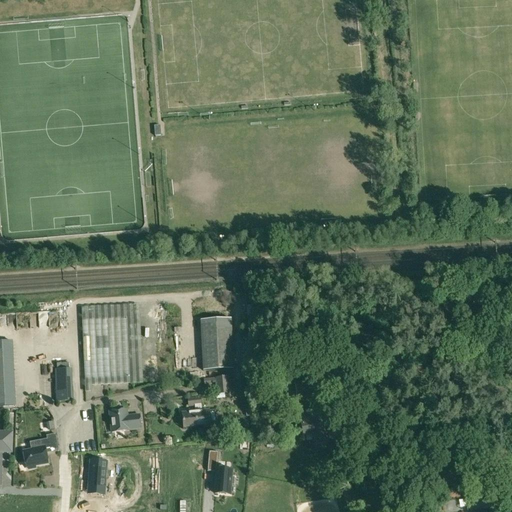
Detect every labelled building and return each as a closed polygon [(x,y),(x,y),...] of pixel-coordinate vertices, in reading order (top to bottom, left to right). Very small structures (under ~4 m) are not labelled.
[(171,380),(169,335),(82,339),(84,384),(171,380)] [(345,375),(341,358),(350,357),(347,339),(328,343),(335,377),(345,375)] [(207,360),(207,352),(185,353),(186,361),(207,360)] [(55,402),(72,401),(71,369),(69,369),(69,363),(57,364),(57,370),(54,370),(55,402)] [(293,377),(297,397),(318,393),(314,373),(293,377)] [(216,378),(217,390),(217,394),(230,393),(228,377),(216,378)] [(359,383),(361,396),(391,392),(389,380),(359,383)] [(197,426),(210,425),(218,424),(217,410),(201,412),(201,406),(200,397),(194,398),(195,407),(195,412),(197,426)] [(302,418),(303,424),(302,424),(304,434),(314,432),(315,439),(326,437),(325,433),(335,431),(333,415),(332,415),(331,413),(327,413),(326,408),(320,409),(310,410),(310,411),(305,412),(306,417),(302,418)] [(129,430),(140,429),(139,415),(127,416),(127,410),(109,412),(112,433),(129,431),(129,430)] [(197,426),(195,412),(182,414),(184,428),(197,426)] [(46,423),(48,431),(55,429),(53,421),(46,423)] [(154,436),(165,435),(164,425),(153,426),(154,436)] [(0,473),(1,458),(0,457),(0,451),(11,452),(11,433),(0,432),(0,473)] [(55,437),(46,438),(46,442),(29,445),(30,452),(22,454),(25,470),(27,469),(27,471),(34,470),(34,468),(46,466),(44,454),(57,452),(55,437)] [(217,470),(218,453),(209,452),(207,472),(216,472),(216,470),(217,470)] [(108,479),(109,470),(106,470),(107,462),(91,461),(90,471),(90,474),(89,474),(89,475),(90,475),(89,487),(105,488),(105,479),(108,479)] [(217,471),(215,495),(231,497),(232,487),(235,488),(235,479),(232,479),(233,473),(217,471)] [(491,508),(489,494),(468,498),(470,511),(491,508)]
